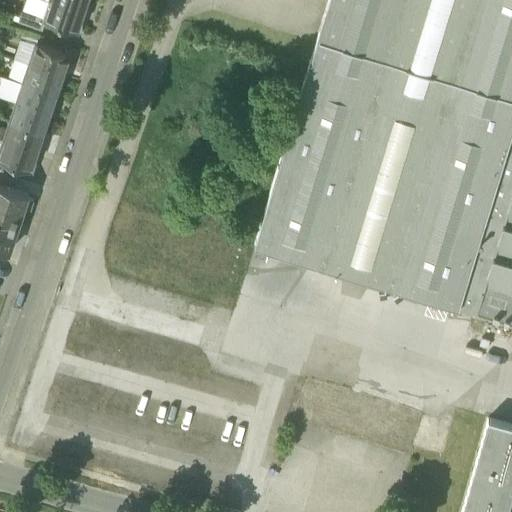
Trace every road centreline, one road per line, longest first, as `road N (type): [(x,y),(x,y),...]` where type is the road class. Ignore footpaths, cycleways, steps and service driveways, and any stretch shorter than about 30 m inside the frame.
road 1 (residential): [(0,389),(136,0)]
road 2 (residential): [(0,477),(124,511)]
